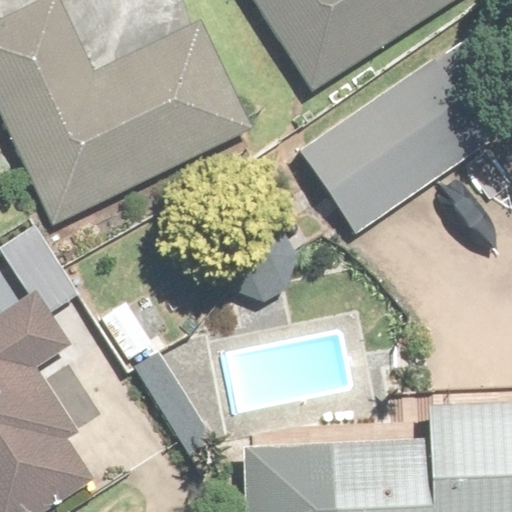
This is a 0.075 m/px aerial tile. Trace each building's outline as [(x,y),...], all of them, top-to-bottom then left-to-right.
[(249,0),(310,96),(463,0),(249,0)] [(91,83),(54,5),(0,31),(0,118),(54,229),(247,136),(196,32),(91,83)] [(511,136),(511,134),(457,52),(299,158),(355,241),(511,136)] [(71,351),(39,300),(0,324),(0,511),(45,511),(86,487),(56,438),(66,432),(31,377),(71,351)] [(434,448),(434,511),(511,511),(511,407),(433,409),(434,448)] [(434,511),(434,448),(248,451),(248,511),(434,511)]
